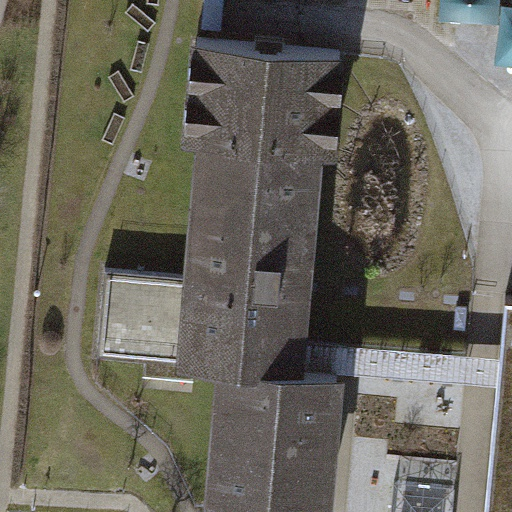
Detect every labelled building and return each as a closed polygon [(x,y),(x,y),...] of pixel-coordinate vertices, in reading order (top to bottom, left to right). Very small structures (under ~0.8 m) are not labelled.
[(507,55),(511,55),(511,4),(506,4),(505,0),(447,0),(446,12),(511,18),(507,55)] [(352,40),(192,26),(182,141),(195,142),(183,278),(108,271),(100,350),(213,360),(201,498),(333,510),(346,363),(304,359),(306,334),(324,141),(343,143),(352,40)] [(485,511),(511,511),(511,286),(505,286),(499,352),(497,377),(485,511)] [(499,352),(306,334),(304,359),(346,363),(497,377),(499,352)] [(453,511),(456,483),(397,478),(394,511),(453,511)]
